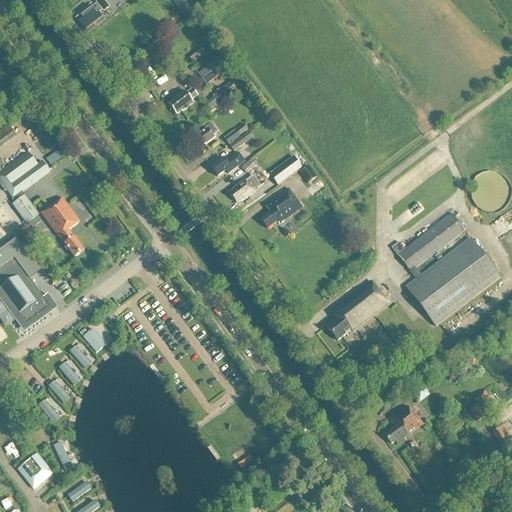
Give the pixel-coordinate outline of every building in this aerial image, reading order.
[(109,8),(102,0),(98,0),(96,2),(98,4),(93,7),(92,5),(83,11),(85,13),(77,19),(85,30),(102,17),(98,13),(103,9),(104,11),(109,8)] [(184,2),(178,7),(185,16),(191,11),(184,2)] [(143,48),(148,45),(144,39),(139,42),(143,48)] [(206,86),(226,70),(219,60),(198,75),(206,86)] [(224,102),(237,92),(230,84),(217,93),(224,102)] [(197,97),(192,91),(186,95),(184,92),(177,98),(168,105),(176,116),(181,112),(182,113),(193,104),(191,101),(197,97)] [(32,124),(29,119),(19,127),(22,131),(32,124)] [(201,149),(214,140),(212,137),(217,134),(210,125),(204,130),(205,132),(194,140),(201,149)] [(228,146),(239,139),(239,138),(248,131),(244,125),(224,140),(228,146)] [(0,148),(16,137),(8,127),(0,133),(0,148)] [(234,153),(252,140),(248,134),(229,147),(234,153)] [(54,166),(67,156),(62,150),(49,159),(54,166)] [(38,166),(28,153),(0,173),(0,182),(0,183),(0,185),(5,192),(7,193),(13,200),(11,201),(14,204),(12,206),(26,225),(29,223),(38,217),(39,216),(22,193),(50,173),(42,162),(38,166)] [(228,176),(245,163),(239,154),(226,163),(223,159),(210,168),(217,178),(225,172),(228,176)] [(278,188),(302,170),(293,158),(269,176),(278,188)] [(246,175),(255,167),(251,162),(241,169),(246,175)] [(308,185),(316,179),(308,168),(300,174),(308,185)] [(246,181),(229,194),(236,203),(243,198),(244,199),(254,191),(260,187),(253,178),(251,179),(247,182),(246,181)] [(279,225),(301,209),(288,190),(264,207),(269,214),(260,220),(267,230),(277,223),(279,225)] [(73,239),(68,232),(79,223),(62,200),(41,214),(59,238),(60,237),(66,244),(65,245),(74,259),(84,251),(75,238),(73,239)] [(415,269),(464,232),(451,215),(405,251),(399,244),(392,249),(416,281),(406,289),(435,328),(500,279),(470,240),(421,277),(415,269)] [(42,223),(38,217),(29,223),(33,229),(42,223)] [(46,255),(55,249),(48,239),(39,245),(46,255)] [(0,252),(0,289),(20,317),(16,320),(22,328),(55,305),(48,295),(43,299),(41,296),(29,280),(34,276),(41,271),(17,240),(0,252)] [(350,332),(352,334),(388,306),(370,283),(330,314),(335,320),(326,328),(337,342),(350,332)] [(82,338),(96,354),(106,345),(92,329),(82,338)] [(69,353),(85,370),(91,365),(75,347),(69,353)] [(59,369),(75,387),(80,381),(65,364),(59,369)] [(49,387),(64,405),(70,399),(54,382),(49,387)] [(418,404),(428,396),(421,386),(410,393),(418,404)] [(487,418),(495,412),(483,395),(475,401),(478,405),(469,412),(477,423),(486,417),(487,418)] [(40,407),(56,424),(62,419),(46,402),(40,407)] [(397,444),(423,426),(413,413),(412,413),(408,407),(390,421),(395,428),(384,436),(391,445),(396,442),(397,444)] [(503,446),(509,442),(500,428),(494,433),(503,446)] [(68,473),(77,469),(66,442),(57,446),(68,473)] [(33,492),(53,475),(37,455),(17,471),(33,492)] [(243,469),(258,463),(255,456),(240,463),(243,469)] [(91,481),(71,496),(77,503),(96,488),(91,481)]
